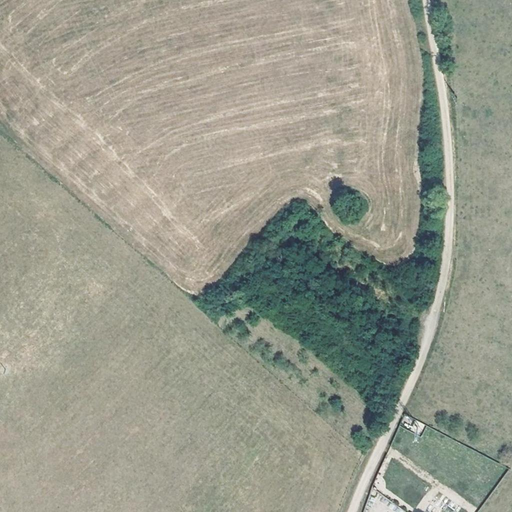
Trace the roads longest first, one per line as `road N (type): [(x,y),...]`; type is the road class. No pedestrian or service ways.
road 1 (track): [(403,397),(446,247),(446,130),(426,0)]
road 2 (unclassified): [(353,511),(403,397)]
